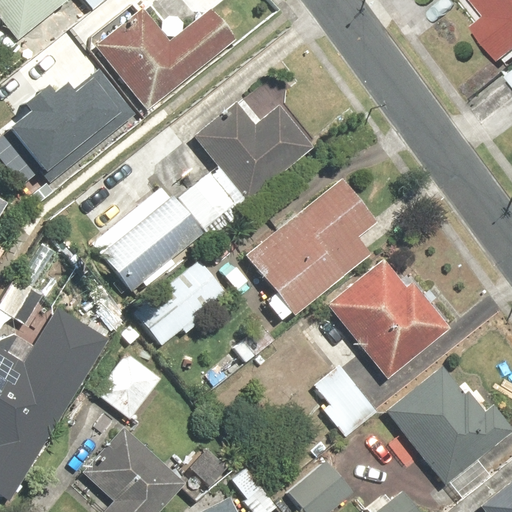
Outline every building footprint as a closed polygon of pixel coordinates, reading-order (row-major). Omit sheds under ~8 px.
[(0,0),(0,29),(13,45),(67,0),(0,0)] [(476,29),(505,63),(511,56),(511,0),(473,0),(489,18),(476,29)] [(165,42),(136,9),(91,48),(146,111),(231,39),(204,8),(165,42)] [(0,134),(42,189),(133,120),(97,74),(53,108),(42,95),(0,127),(0,134)] [(173,200),(206,238),(309,148),(273,106),(252,124),(234,103),(189,142),(211,167),(173,200)] [(374,223),(337,179),(241,259),(271,295),(261,303),(278,323),(287,315),(290,318),(368,254),(356,238),(374,223)] [(87,247),(128,295),(139,285),(143,289),(171,265),(168,261),(199,234),(159,186),(87,247)] [(194,317),(223,292),(195,260),(131,315),(159,347),(178,331),(183,336),(199,322),(194,317)] [(402,286),(381,260),(322,307),(383,381),(447,329),(408,281),(402,286)] [(41,292),(10,277),(0,299),(0,315),(24,327),(41,292)] [(105,338),(54,308),(21,363),(0,351),(0,498),(8,503),(105,338)] [(157,380),(122,353),(91,394),(126,421),(157,380)] [(460,500),(488,477),(475,461),(511,432),(490,405),(483,411),(464,387),(459,391),(438,366),(380,413),(441,488),(447,484),(460,500)] [(336,368),(311,389),(326,406),(320,411),(340,436),(371,410),(336,368)] [(157,511),(183,485),(121,428),(78,474),(110,504),(102,511),(157,511)] [(225,470),(201,448),(181,469),(204,491),(225,470)] [(323,461),(283,493),(299,511),(330,511),(351,496),(323,461)] [(245,468),(225,483),(248,511),(269,511),(276,507),(245,468)] [(511,511),(511,479),(477,507),(481,511),(511,511)] [(414,511),(396,491),(372,511),(414,511)] [(235,511),(229,498),(200,511),(235,511)]
